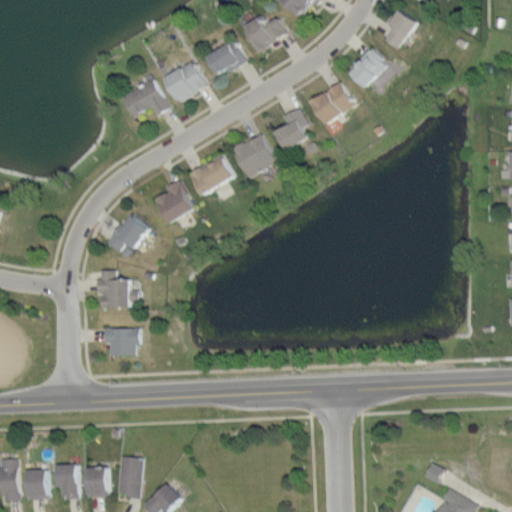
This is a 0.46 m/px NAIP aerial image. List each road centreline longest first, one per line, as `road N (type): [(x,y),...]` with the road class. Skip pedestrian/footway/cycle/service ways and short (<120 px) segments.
road 1 (residential): [(70,399),(65,284),(78,225),(114,182),(330,48),(366,0)]
road 2 (tertiary): [(0,404),(511,382)]
road 3 (residential): [(333,389),(342,511)]
